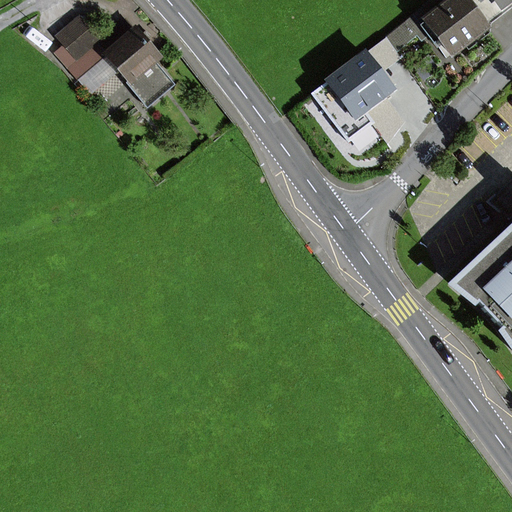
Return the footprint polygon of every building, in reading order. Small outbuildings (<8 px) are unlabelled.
[(511,0),(483,0),(497,17),(511,4),(511,0)] [(419,30),(446,62),(480,35),(453,2),(419,30)] [(102,106),(148,68),(126,41),(105,59),(86,36),(61,56),(102,106)] [(371,109),(404,84),(382,56),(349,81),(371,109)] [(511,226),(444,294),(511,362),(511,226)]
